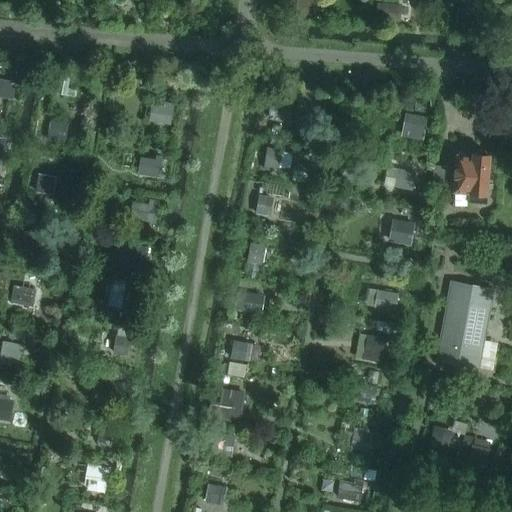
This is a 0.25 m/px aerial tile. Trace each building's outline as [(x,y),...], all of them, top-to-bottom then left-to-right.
[(311,0),(298,0),(297,14),(314,17),(316,0),(311,0)] [(378,3),(377,22),(401,23),(402,4),(378,3)] [(457,7),(456,28),(478,29),(479,8),(457,7)] [(0,99),(14,101),(17,83),(0,80),(0,99)] [(294,104),(271,101),(268,120),(291,123),(294,104)] [(153,106),(150,122),(171,125),(174,104),(165,103),(165,108),(153,106)] [(425,118),(407,115),(405,132),(411,133),(410,138),(422,140),(425,118)] [(66,143),(69,125),(50,121),(46,140),(66,143)] [(283,151),(269,148),(265,168),(280,171),(283,151)] [(487,204),(491,156),(489,155),(486,152),(480,151),(476,154),(474,154),(474,153),(468,152),(468,156),(457,155),(454,192),(470,194),(469,202),(487,204)] [(160,179),(162,162),(141,159),(139,176),(160,179)] [(446,189),(448,169),(448,168),(435,167),(433,188),(446,189)] [(398,170),(396,187),(412,189),(414,173),(398,170)] [(39,175),(36,193),(55,196),(58,178),(39,175)] [(274,199),(259,197),(256,216),(271,218),(274,199)] [(149,206),(132,203),(129,221),(156,225),(160,202),(150,201),(149,206)] [(416,223),(393,220),(390,241),(412,245),(416,223)] [(24,231),(21,249),(45,254),(48,236),(24,231)] [(467,257),(470,238),(460,237),(458,255),(467,257)] [(266,247),(251,245),(248,264),(262,267),(266,247)] [(151,249),(129,246),(126,267),(148,271),(151,249)] [(478,369),(492,290),(453,282),(438,362),(478,369)] [(14,286),(11,304),(35,308),(38,290),(14,286)] [(378,291),(375,307),(395,311),(399,295),(378,291)] [(125,292),(122,309),(135,311),(138,294),(125,292)] [(237,310),(265,311),(265,293),(238,292),(237,310)] [(388,339),(368,335),(365,353),(385,357),(388,339)] [(130,338),(116,337),(114,355),(128,356),(130,338)] [(3,341),(0,359),(0,363),(10,365),(11,362),(22,364),(25,345),(3,341)] [(234,342),(231,358),(248,361),(251,345),(234,342)] [(109,381),(106,402),(122,405),(126,384),(109,381)] [(378,387),(358,383),(355,401),(375,405),(378,387)] [(226,391),(223,407),(235,409),(238,393),(226,391)] [(0,398),(0,420),(11,422),(15,401),(0,398)] [(116,428),(101,426),(97,444),(112,447),(116,428)] [(363,433),(354,431),(351,450),(371,454),(375,432),(364,430),(363,433)] [(236,435),(214,431),(210,453),(232,457),(236,435)] [(434,437),(431,453),(446,457),(450,441),(434,437)] [(473,447),(468,465),(484,469),(488,451),(473,447)] [(93,470),(90,487),(103,489),(106,472),(93,470)] [(359,503),(362,487),(363,481),(355,480),(353,485),(341,483),(338,499),(359,503)] [(228,487),(209,484),(205,503),(225,507),(228,487)]
